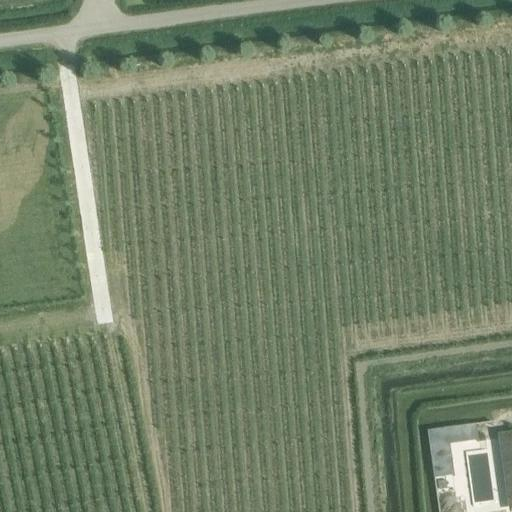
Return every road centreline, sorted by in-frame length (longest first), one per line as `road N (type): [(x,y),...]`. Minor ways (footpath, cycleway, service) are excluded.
road 1 (unclassified): [(0,41),(316,0)]
road 2 (track): [(63,33),(108,321)]
